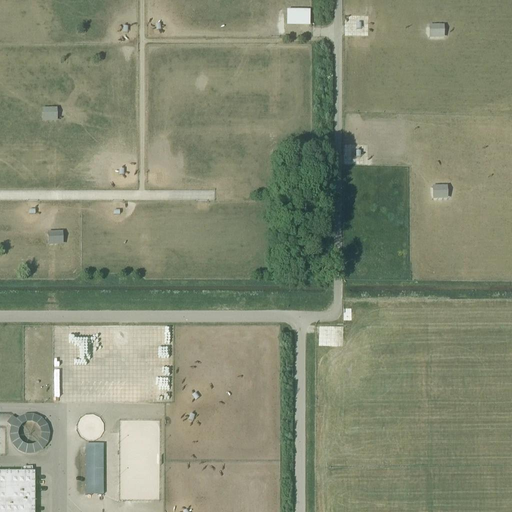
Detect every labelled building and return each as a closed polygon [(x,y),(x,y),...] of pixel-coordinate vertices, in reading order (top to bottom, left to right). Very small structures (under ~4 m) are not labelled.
[(309,19),(309,12),(292,12),(292,19),(292,23),(303,23),(309,23),(309,19)] [(444,27),(429,27),(429,40),(444,40),(444,27)] [(56,111),(42,111),(42,124),(56,124),(56,111)] [(446,189),(432,189),(432,202),(446,202),(446,189)] [(62,235),(48,235),(48,248),(62,248),(62,235)] [(98,440),(103,426),(98,424),(99,419),(83,413),(75,431),(98,440)] [(44,422),(38,418),(31,417),(24,417),(18,420),(14,424),(10,429),(9,436),(10,442),(12,448),(17,452),(22,456),(28,457),(35,456),(41,453),(46,448),(49,442),(50,435),(48,428),(44,422)] [(103,497),(104,448),(87,448),(86,497),(103,497)] [(0,511),(34,511),(34,474),(0,473),(0,511)]
